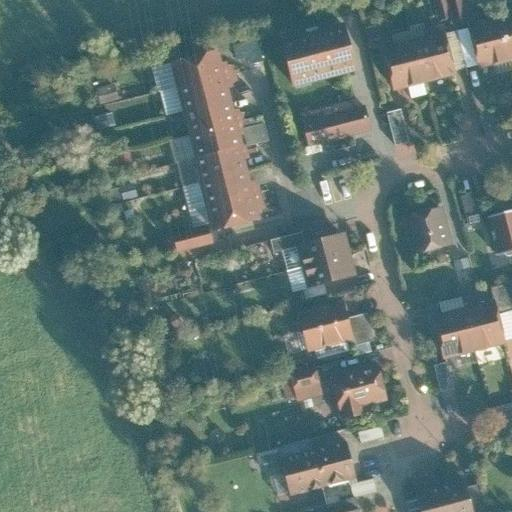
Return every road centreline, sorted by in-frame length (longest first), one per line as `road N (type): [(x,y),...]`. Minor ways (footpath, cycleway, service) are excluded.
road 1 (residential): [(511,417),(426,438),(366,208),(394,174)]
road 2 (residential): [(394,174),(511,147)]
